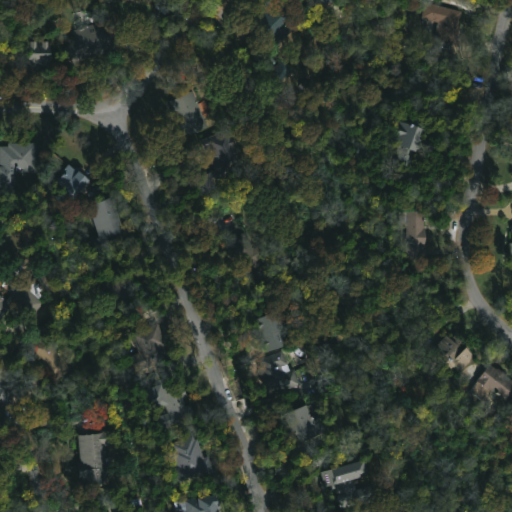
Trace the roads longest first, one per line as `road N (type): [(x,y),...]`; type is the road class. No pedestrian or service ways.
road 1 (residential): [(266,511),(228,387),(115,98)]
road 2 (residential): [(511,336),(467,267),(510,0)]
road 3 (tertiary): [(225,0),(149,77),(115,98),(0,100)]
road 4 (residential): [(45,511),(22,421),(0,390)]
